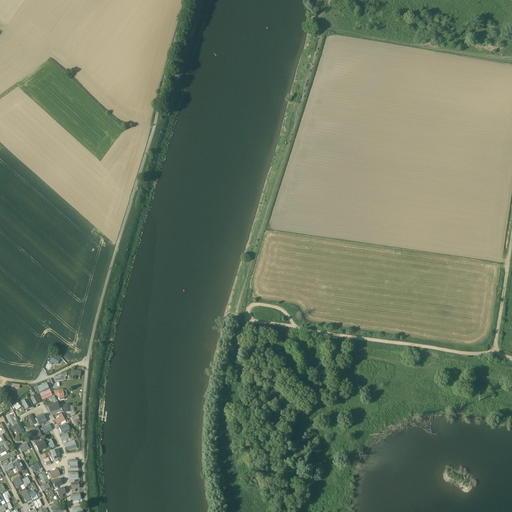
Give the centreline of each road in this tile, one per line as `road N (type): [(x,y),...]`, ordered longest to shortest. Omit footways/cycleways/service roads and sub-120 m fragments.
road 1 (track): [(330,0),(225,360),(216,459),(226,511)]
road 2 (unclassified): [(188,0),(92,331),(81,435),(86,511)]
road 3 (track): [(511,381),(337,355),(232,329)]
road 4 (track): [(511,358),(495,348),(461,353),(263,323)]
road 5 (track): [(511,224),(495,348)]
